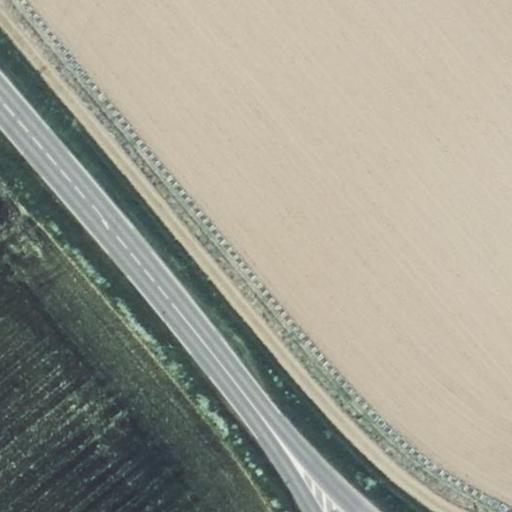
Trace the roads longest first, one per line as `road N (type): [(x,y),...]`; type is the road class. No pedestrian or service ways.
road 1 (secondary): [(246,396),(0,98)]
road 2 (secondary): [(358,511),(246,396)]
road 3 (secondary): [(246,396),(313,511)]
